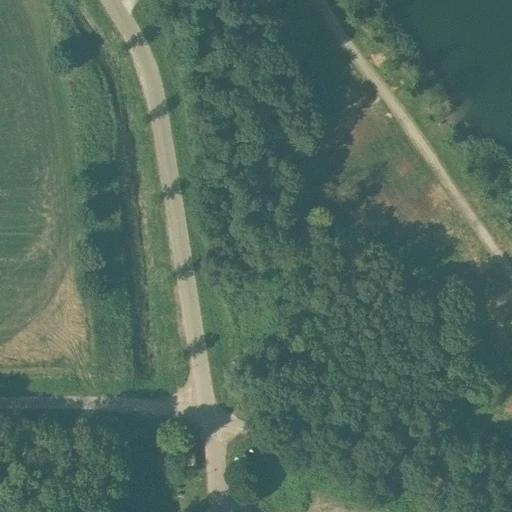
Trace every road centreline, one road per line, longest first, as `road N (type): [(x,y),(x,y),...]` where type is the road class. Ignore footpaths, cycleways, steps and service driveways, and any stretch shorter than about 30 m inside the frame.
road 1 (unclassified): [(204,410),(152,78),(110,0)]
road 2 (unclassified): [(207,423),(368,466),(479,511)]
road 3 (unclassified): [(204,410),(0,405)]
